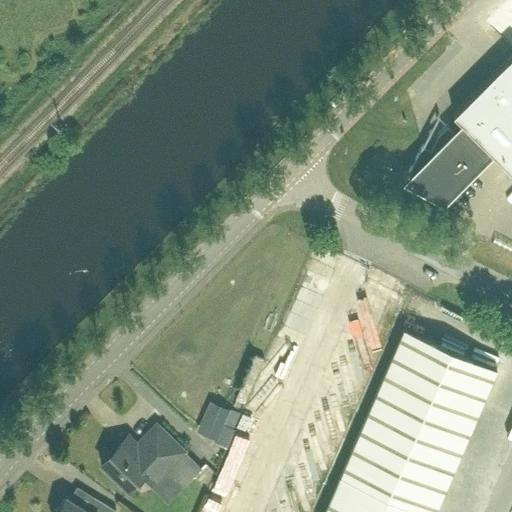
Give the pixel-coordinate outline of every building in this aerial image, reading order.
[(462,122),(453,131),(447,124),(436,135),(429,148),(423,145),(422,144),(408,170),(443,188),(444,187),(442,186),(484,144),(511,171),(511,52),(452,113),(462,122)] [(432,511),(496,367),(403,327),(322,511),(432,511)] [(216,439),(229,409),(214,402),(200,432),(216,439)] [(193,468),(180,454),(184,450),(156,423),(142,437),(182,479),(193,468)] [(102,459),(100,461),(129,488),(141,475),(163,498),(182,479),(142,437),(128,451),(118,442),(116,444),(118,446),(103,461),(102,459)] [(211,491),(204,511),(219,511),(225,496),(211,491)] [(93,493),(86,505),(66,493),(54,511),(112,511),(116,507),(93,493)]
